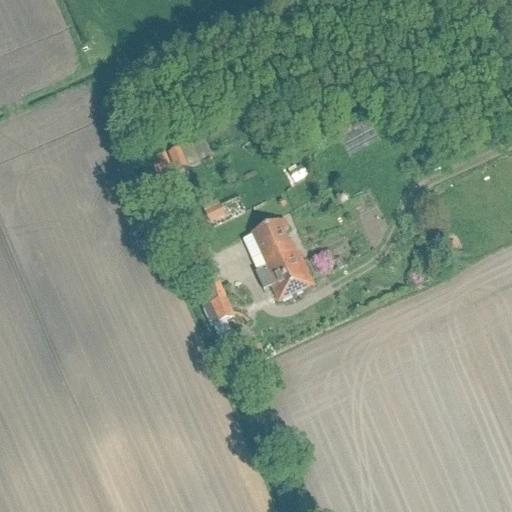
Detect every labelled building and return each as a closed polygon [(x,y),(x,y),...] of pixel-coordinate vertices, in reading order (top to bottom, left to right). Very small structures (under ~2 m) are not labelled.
[(199,165),(191,146),(179,152),(187,170),(199,165)] [(167,157),(174,176),(187,171),(179,152),(167,157)] [(151,165),(159,184),(172,178),(164,160),(151,165)] [(174,243),(172,244),(176,254),(182,251),(178,242),(186,239),(176,216),(173,217),(171,214),(186,208),(181,196),(159,205),(174,243)] [(214,204),(220,215),(235,208),(229,196),(214,204)] [(252,240),(243,244),(248,256),(246,256),(255,277),(263,273),(277,304),(313,288),(298,256),(296,257),(292,247),(288,248),(282,234),(287,232),(284,224),(252,238),(252,240)] [(184,258),(189,271),(191,270),(209,262),(211,261),(206,249),(202,251),(197,240),(187,244),(192,255),(184,258)] [(232,320),(209,262),(191,270),(207,309),(203,311),(210,330),(213,329),(225,360),(235,356),(227,337),(230,336),(225,323),(232,320)]
